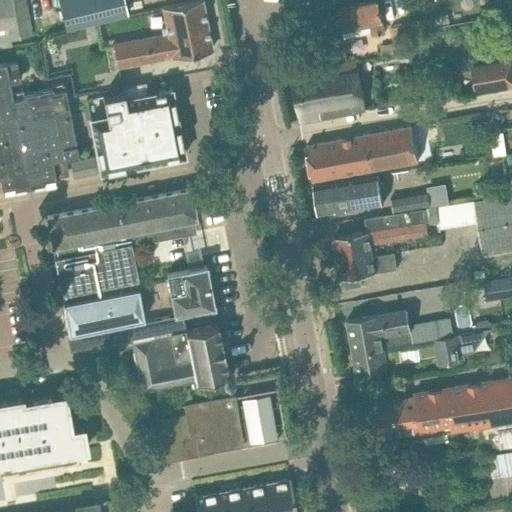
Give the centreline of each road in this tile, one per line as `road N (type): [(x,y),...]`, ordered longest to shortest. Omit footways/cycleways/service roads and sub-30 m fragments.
road 1 (residential): [(54,362),(21,198),(269,144)]
road 2 (residential): [(324,443),(150,473),(84,364),(54,362)]
road 3 (tertiary): [(324,443),(269,144)]
road 4 (residential): [(269,144),(511,102)]
road 5 (tertiary): [(269,144),(241,0)]
